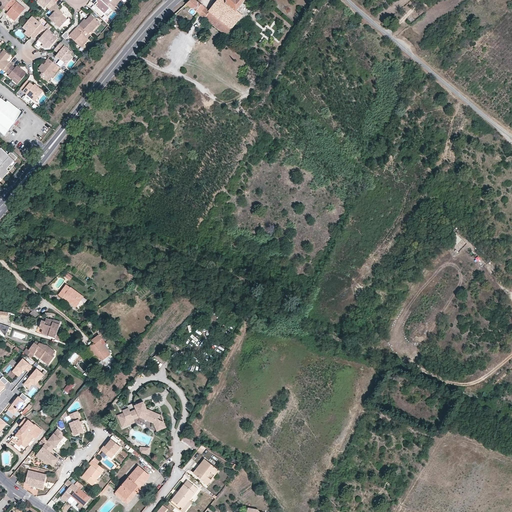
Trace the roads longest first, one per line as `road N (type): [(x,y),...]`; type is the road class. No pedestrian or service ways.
road 1 (primary): [(174,0),(12,197)]
road 2 (residential): [(345,0),(511,137)]
